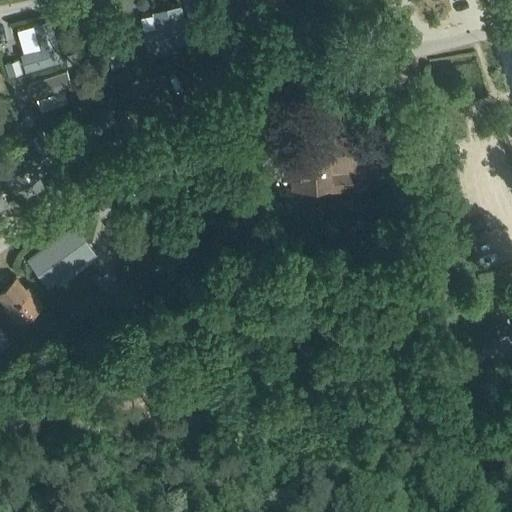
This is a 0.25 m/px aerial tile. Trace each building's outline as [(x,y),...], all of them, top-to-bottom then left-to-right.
[(142,28),(146,49),(189,40),(181,4),(152,11),(155,26),(142,28)] [(102,28),(112,66),(127,62),(116,24),(102,28)] [(27,82),(33,99),(73,86),(67,69),(27,82)] [(423,117),(422,90),(410,91),(411,117),(423,117)] [(377,162),(377,153),(376,133),(341,134),(337,131),(326,135),(327,145),(330,148),(330,151),(291,153),(292,173),(292,186),(333,184),(333,188),(345,187),(346,197),(362,196),(361,186),(365,186),(364,163),(377,162)] [(39,132),(0,159),(0,170),(13,190),(28,179),(21,169),(51,148),(39,132)] [(29,247),(36,263),(78,245),(71,229),(29,247)] [(0,291),(0,297),(21,328),(43,312),(19,278),(0,291)] [(0,347),(11,340),(0,323),(0,347)]
